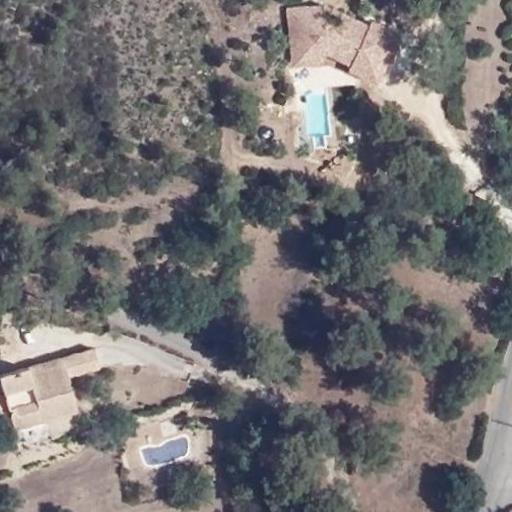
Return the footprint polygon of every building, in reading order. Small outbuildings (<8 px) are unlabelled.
[(398,29),(319,2),(284,4),(288,64),(291,65),(328,63),(380,81),(398,29)] [(40,409),(44,421),(78,411),(68,376),(100,366),(94,348),(61,358),(63,364),(30,373),(28,367),(0,374),(0,380),(3,393),(9,413),(10,418),(40,409)] [(63,364),(61,358),(28,367),(30,373),(63,364)] [(0,415),(9,413),(3,393),(0,393),(0,415)] [(14,429),(44,421),(40,409),(10,418),(14,429)]
